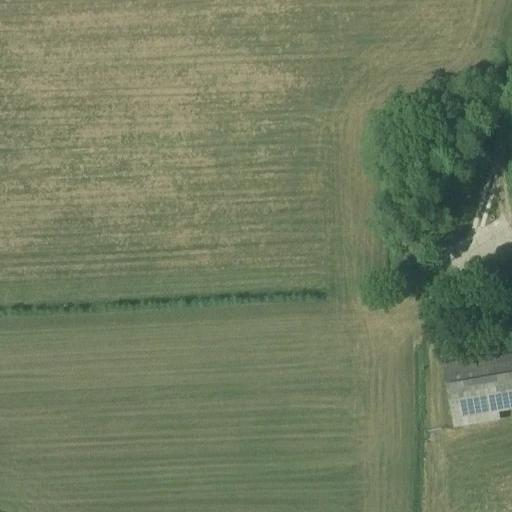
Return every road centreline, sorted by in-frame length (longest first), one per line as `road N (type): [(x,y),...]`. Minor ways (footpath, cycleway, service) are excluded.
road 1 (track): [(468,251),(440,284),(434,511)]
road 2 (track): [(511,244),(468,251),(496,210),(511,110)]
